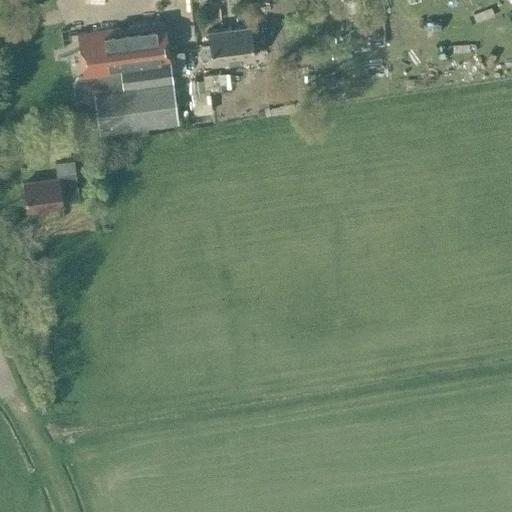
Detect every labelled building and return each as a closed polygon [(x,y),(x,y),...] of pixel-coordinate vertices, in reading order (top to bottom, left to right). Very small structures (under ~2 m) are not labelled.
[(341,0),(344,14),(365,10),(363,0),(341,0)] [(76,78),(73,82),(75,93),(79,96),(82,95),(83,99),(86,102),(94,101),(98,133),(178,122),(171,71),(185,69),(183,50),(168,52),(164,21),(76,33),(82,77),(76,78)] [(211,62),(254,57),(250,25),(207,30),(211,62)] [(365,34),(364,26),(347,29),(349,37),(365,34)] [(189,92),(191,105),(204,103),(202,90),(189,92)] [(125,141),(112,143),(114,153),(127,151),(125,141)] [(54,162),(56,176),(56,178),(22,183),(26,209),(29,209),(32,215),(43,213),(46,206),(61,204),(59,193),(76,191),(72,160),(54,162)]
